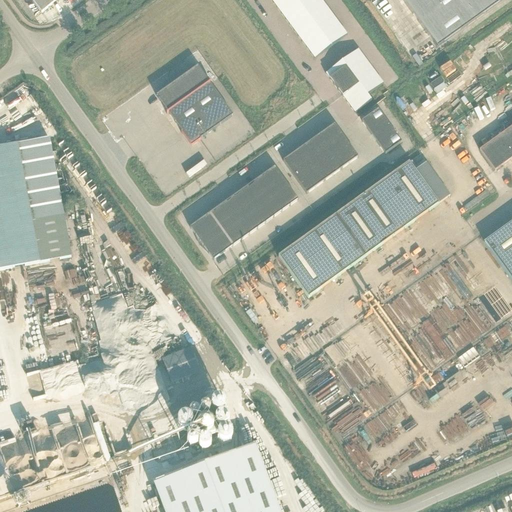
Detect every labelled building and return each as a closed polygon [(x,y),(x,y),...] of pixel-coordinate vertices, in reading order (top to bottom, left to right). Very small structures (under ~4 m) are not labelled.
[(31,0),(41,13),(59,0),(31,0)] [(275,0),(272,3),(276,8),(287,0),(275,0)] [(295,0),(287,0),(276,8),(281,14),(297,1),(295,0)] [(310,0),(301,7),(305,13),(322,0),(321,0),(310,0)] [(310,18),(326,6),(322,0),(305,13),(310,18)] [(402,0),(437,48),(503,0),(402,0)] [(281,14),(285,19),(301,7),(297,1),(281,14)] [(326,6),(310,18),(314,24),(330,12),(326,6)] [(305,13),(301,7),(285,19),(289,25),(305,13)] [(314,24),(318,29),(334,17),(330,12),(314,24)] [(305,13),(289,25),(293,31),(310,18),(305,13)] [(339,23),(334,17),(318,29),(322,35),(339,23)] [(298,36),(314,24),(310,18),(293,31),(298,36)] [(327,41),(343,28),(339,23),(322,35),(327,41)] [(318,29),(314,24),(298,36),(302,42),(318,29)] [(331,46),(347,34),(343,28),(327,41),(331,46)] [(306,47),(322,35),(318,29),(302,42),(306,47)] [(306,47),(310,53),(327,41),(322,35),(306,47)] [(310,53),(314,59),(331,46),(327,41),(310,53)] [(361,54),(345,66),(349,71),(365,59),(361,54)] [(365,59),(349,71),(353,77),(369,65),(365,59)] [(353,77),(357,83),(374,71),(369,65),(353,77)] [(332,83),(349,71),(345,66),(328,78),(332,83)] [(156,97),(191,146),(233,116),(198,67),(156,97)] [(336,89),(353,77),(349,71),(332,83),(336,89)] [(378,76),(374,71),(357,83),(361,88),(378,76)] [(361,88),(365,94),(382,82),(378,76),(361,88)] [(357,83),(353,77),(336,89),(341,95),(357,83)] [(386,88),(382,82),(365,94),(370,100),(385,89),(386,88)] [(361,88),(357,83),(341,95),(345,100),(361,88)] [(345,100),(349,106),(365,94),(361,88),(345,100)] [(349,106),(353,112),(370,100),(365,94),(349,106)] [(374,106),(370,100),(353,112),(357,118),(374,106)] [(378,110),(361,122),(373,139),(390,127),(378,110)] [(334,125),(326,131),(338,147),(346,142),(334,125)] [(390,127),(373,139),(385,155),(401,143),(390,127)] [(511,127),(479,151),(494,172),(511,159),(511,127)] [(326,131),(317,138),(329,154),(338,147),(326,131)] [(317,138),(309,143),(321,159),(329,154),(317,138)] [(0,271),(71,258),(49,139),(17,145),(0,148),(0,271)] [(346,142),(338,147),(350,164),(358,158),(346,142)] [(309,143),(300,150),(312,166),(321,159),(309,143)] [(338,147),(329,154),(340,170),(350,164),(338,147)] [(300,150),(293,155),(304,171),(312,166),(300,150)] [(329,154),(321,159),(333,176),(340,170),(329,154)] [(293,155),(283,162),(295,178),(304,171),(293,155)] [(321,159),(312,166),(323,182),(333,176),(321,159)] [(278,257),(308,299),(450,197),(426,164),(415,172),(409,163),(396,173),(349,206),(278,257)] [(312,166),(304,171),(316,188),(323,182),(312,166)] [(275,168),(264,176),(275,192),(278,190),(286,184),(275,168)] [(304,171),(295,178),(306,194),(316,188),(304,171)] [(264,176),(253,184),(264,200),(270,196),(275,192),(264,176)] [(253,184),(242,191),(253,207),(261,202),(264,200),(253,184)] [(286,184),(278,190),(289,206),(298,201),(286,184)] [(275,192),(270,196),(281,212),(289,206),(278,190),(275,192)] [(242,191),(231,199),(243,215),(245,213),(253,207),(242,191)] [(264,200),(261,202),(273,218),(281,212),(270,196),(264,200)] [(231,199),(220,207),(232,223),(237,219),(243,215),(231,199)] [(261,202),(253,207),(265,224),(273,218),(261,202)] [(220,207),(209,215),(221,231),(229,225),(232,223),(220,207)] [(253,207),(245,213),(257,230),(265,224),(253,207)] [(243,215),(237,219),(249,236),(257,230),(245,213),(243,215)] [(209,215),(190,228),(201,245),(221,231),(209,215)] [(232,223),(229,225),(241,241),(249,236),(237,219),(232,223)] [(511,281),(511,222),(484,243),(511,281)] [(229,225),(221,231),(233,247),(241,241),(229,225)] [(221,231),(201,245),(213,261),(233,247),(221,231)] [(138,362),(140,367),(143,351),(149,353),(145,344),(147,335),(120,347),(118,357),(115,352),(112,353),(111,358),(120,360),(125,371),(121,390),(119,389),(117,384),(111,387),(108,399),(120,394),(123,401),(133,404),(134,399),(150,403),(146,394),(144,395),(135,374),(138,362)] [(190,348),(162,359),(171,383),(199,373),(190,348)] [(80,360),(66,363),(71,380),(72,388),(86,384),(80,360)] [(63,475),(112,459),(99,421),(93,423),(90,415),(60,425),(63,433),(67,432),(69,438),(59,441),(65,459),(53,463),(55,470),(57,470),(61,468),(63,475)] [(160,485),(155,487),(164,511),(276,511),(253,449),(160,485)]
